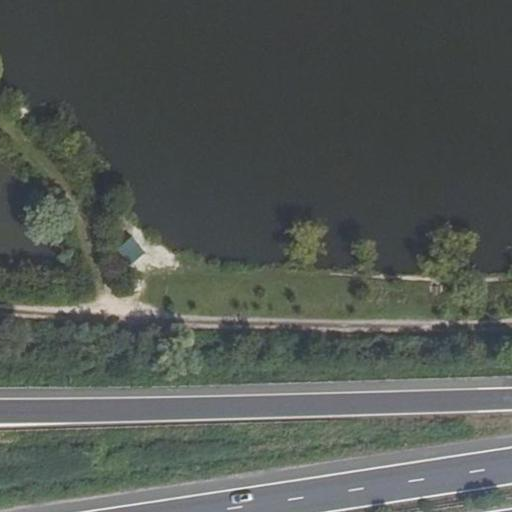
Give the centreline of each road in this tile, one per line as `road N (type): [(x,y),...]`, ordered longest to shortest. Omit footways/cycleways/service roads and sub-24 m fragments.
road 1 (trunk): [(511,397),(0,409)]
road 2 (trunk): [(511,464),(198,511)]
